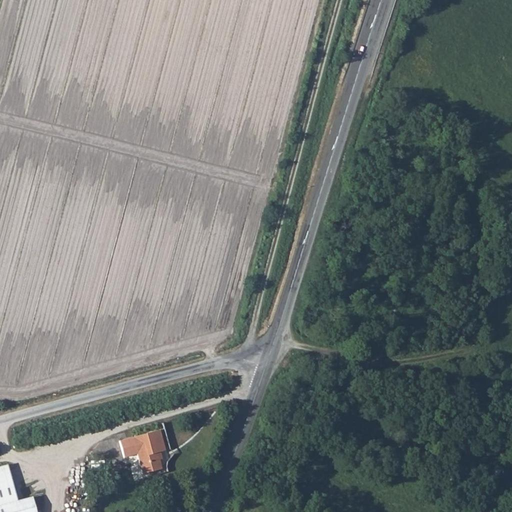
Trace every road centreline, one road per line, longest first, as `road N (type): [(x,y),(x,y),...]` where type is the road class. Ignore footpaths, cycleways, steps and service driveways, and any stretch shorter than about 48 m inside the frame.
road 1 (track): [(52,511),(58,466),(94,434),(234,397),(340,0)]
road 2 (secondary): [(266,365),(380,0)]
road 3 (unclassified): [(0,421),(216,362),(266,365)]
road 4 (track): [(300,350),(307,445),(325,468),(423,511)]
road 5 (track): [(274,343),(373,365),(495,348)]
road 6 (secondary): [(210,511),(266,365)]
